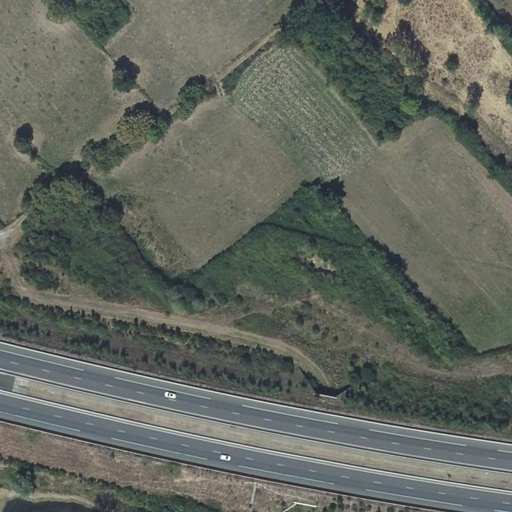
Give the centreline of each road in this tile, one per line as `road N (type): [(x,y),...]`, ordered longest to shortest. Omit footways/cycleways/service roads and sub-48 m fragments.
road 1 (motorway): [(511,454),(411,441),(0,345)]
road 2 (motorway): [(0,394),(163,436),(511,503)]
road 3 (track): [(303,511),(326,396),(309,365),(281,346),(33,297),(20,289),(3,235)]
